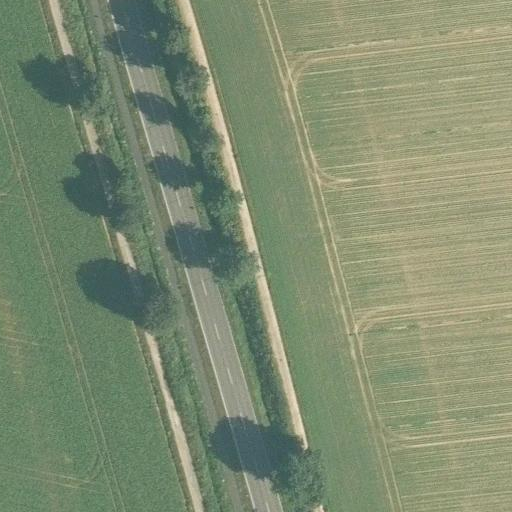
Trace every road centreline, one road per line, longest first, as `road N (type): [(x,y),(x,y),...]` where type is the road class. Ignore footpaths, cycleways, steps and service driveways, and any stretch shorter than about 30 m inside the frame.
road 1 (secondary): [(268,511),(120,0)]
road 2 (track): [(52,0),(198,511)]
